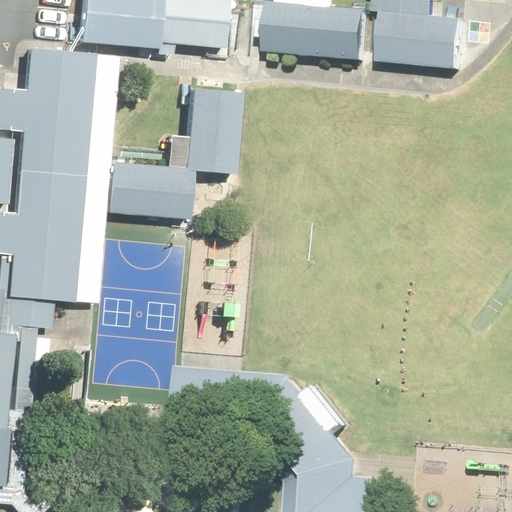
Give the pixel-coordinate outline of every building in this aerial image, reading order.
[(244,0),(84,0),(81,49),(240,59),(244,0)] [(374,18),(270,10),(266,71),(370,78),(374,18)] [(471,20),(386,14),(382,73),(467,79),(471,20)] [(95,56),(22,51),(5,299),(79,304),(95,56)] [(238,108),(191,105),(185,180),(233,183),(238,108)] [(12,138),(0,137),(0,203),(7,204),(12,138)] [(200,183),(112,177),(109,230),(197,235),(200,183)] [(0,511),(17,341),(0,339),(0,511)] [(307,511),(384,511),(387,481),(363,480),(365,460),(300,374),(184,368),(181,418),(256,424),(309,478),(307,511)]
